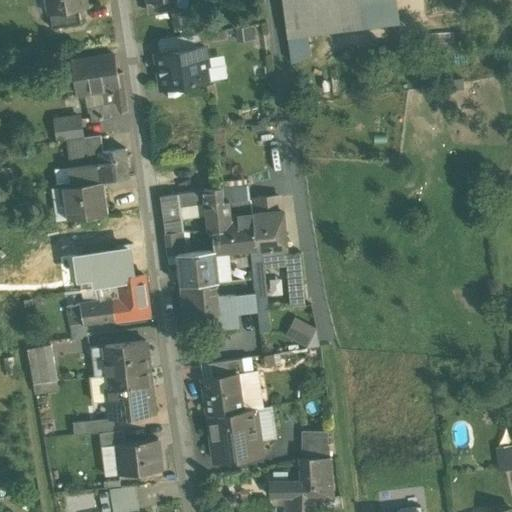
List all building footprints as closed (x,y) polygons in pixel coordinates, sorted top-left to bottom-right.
[(46,0),(49,12),(55,11),(55,12),(78,9),(86,7),(85,0),(46,0)] [(170,0),(167,0),(150,3),(152,14),(172,11),(170,0)] [(400,26),(397,0),(284,0),(292,62),(311,60),(308,38),(400,26)] [(78,9),(55,12),(55,11),(49,12),(51,28),(80,23),(78,9)] [(195,34),(159,40),(161,53),(196,48),(195,34)] [(161,53),(157,54),(162,88),(210,81),(204,47),(196,48),(161,53)] [(115,55),(70,61),(75,93),(102,89),(105,105),(105,104),(108,117),(126,111),(122,73),(117,74),(115,55)] [(105,105),(88,109),(91,120),(103,119),(108,117),(105,104),(105,105)] [(82,136),(79,117),(56,120),(58,139),(82,136)] [(100,136),(67,140),(70,164),(99,161),(98,152),(102,151),(100,136)] [(102,151),(98,152),(99,161),(101,180),(103,179),(128,177),(125,149),(102,151)] [(99,161),(70,164),(73,183),(101,180),(99,161)] [(73,183),(63,184),(68,218),(107,212),(103,179),(73,183)] [(248,185),(222,188),(224,201),(230,201),(230,202),(250,200),(248,185)] [(222,187),(206,190),(207,203),(209,232),(213,232),(229,230),(227,219),(234,217),(230,202),(230,201),(224,201),(222,188),(222,187)] [(206,190),(178,193),(179,206),(181,206),(207,203),(206,190)] [(178,193),(162,196),(167,233),(184,231),(181,206),(179,206),(178,193)] [(284,212),(256,215),(258,249),(259,250),(263,250),(286,247),(287,247),(284,212)] [(256,215),(234,217),(227,219),(229,230),(213,232),(215,250),(216,253),(251,250),(258,249),(256,215)] [(184,231),(167,233),(170,254),(187,252),(184,231)] [(129,247),(76,256),(82,290),(98,287),(97,282),(120,279),(133,277),(129,247)] [(286,247),(263,250),(264,264),(264,265),(288,262),(287,255),(286,247)] [(258,249),(251,250),(253,265),(264,264),(263,250),(259,250),(258,249)] [(215,250),(179,254),(183,284),(215,281),(218,281),(216,253),(215,250)] [(300,254),(287,255),(288,262),(290,279),(303,278),(300,254)] [(264,264),(253,265),(254,279),(266,278),(264,265),(264,264)] [(133,277),(120,279),(97,282),(98,287),(102,305),(112,301),(116,319),(116,320),(150,315),(145,275),(133,277)] [(266,278),(254,279),(256,294),(258,310),(269,309),(266,278)] [(303,278),(290,279),(292,307),(305,306),(303,278)] [(215,281),(183,284),(186,318),(218,315),(217,297),(215,281)] [(71,325),(86,323),(116,319),(112,301),(102,305),(98,287),(82,290),(84,302),(79,303),(67,305),(71,325)] [(256,294),(236,296),(238,312),(258,310),(256,294)] [(236,295),(217,297),(218,313),(238,312),(236,296),(236,295)] [(287,336),(311,345),(318,324),(294,316),(287,336)] [(87,335),(86,323),(71,325),(73,337),(87,335)] [(146,340),(105,344),(108,373),(149,369),(146,340)] [(51,344),(28,348),(34,382),(57,379),(51,344)] [(243,357),(212,362),(214,376),(239,372),(240,374),(246,373),(243,357)] [(149,369),(108,373),(113,413),(125,412),(126,417),(154,413),(149,369)] [(214,376),(204,377),(208,415),(245,409),(240,374),(239,372),(214,376)] [(271,406),(255,408),(260,439),(275,437),(271,406)] [(245,409),(208,415),(215,460),(262,453),(260,439),(255,408),(245,409)] [(113,416),(85,420),(87,432),(114,429),(113,416)] [(124,430),(101,432),(102,445),(116,443),(116,442),(121,442),(125,441),(124,430)] [(328,430),(302,430),(302,457),(330,457),(330,443),(328,443),(328,430)] [(125,441),(121,442),(125,472),(162,469),(158,438),(125,441)] [(116,442),(116,443),(102,445),(105,474),(125,472),(121,442),(116,442)] [(302,457),(301,457),(302,482),(302,495),(311,495),(312,495),(317,494),(317,497),(333,497),(331,457),(330,457),(302,457)] [(302,482),(271,481),(273,495),(286,495),(302,495),(302,482)] [(134,485),(110,487),(115,511),(130,511),(138,511),(134,485)] [(302,495),(286,495),(287,511),(311,511),(311,495),(302,495)]
